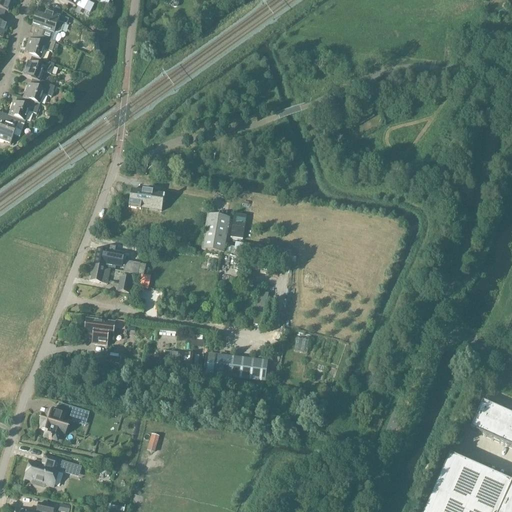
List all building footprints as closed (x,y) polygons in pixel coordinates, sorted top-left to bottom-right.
[(0,0),(0,16),(3,18),(6,12),(8,13),(12,0),(0,0)] [(59,0),(76,8),(77,6),(84,10),(88,2),(88,0),(59,0)] [(170,3),(170,4),(170,5),(170,6),(171,6),(171,7),(172,7),(173,8),(174,8),(175,8),(176,8),(177,8),(177,7),(178,7),(178,6),(179,6),(179,5),(179,4),(179,3),(179,2),(179,1),(178,1),(178,0),(177,0),(171,0),(171,1),(170,1),(170,2),(170,3)] [(31,31),(30,34),(33,36),(33,35),(51,41),(53,34),(54,34),(57,35),(62,32),(65,24),(67,25),(68,21),(68,20),(66,19),(60,17),(46,12),(45,14),(38,11),(36,16),(33,25),(31,31)] [(85,33),(83,41),(93,43),(95,35),(85,33)] [(25,52),(24,55),(32,58),(32,57),(41,61),(41,60),(42,58),(44,51),(52,54),(56,43),(51,41),(33,35),(33,36),(31,41),(29,40),(25,52)] [(27,63),(22,77),(32,81),(33,80),(40,83),(40,82),(43,72),(51,75),(51,74),(53,69),(54,65),(41,60),(41,61),(32,57),(32,58),(30,63),(27,63)] [(54,87),(40,82),(40,83),(33,80),(32,81),(30,86),(28,85),(23,99),(40,105),(43,95),(51,98),(54,87)] [(40,105),(23,99),(18,97),(16,104),(13,103),(8,117),(9,117),(25,122),(29,112),(36,115),(40,105)] [(9,117),(8,117),(0,113),(0,141),(10,145),(17,128),(6,124),(9,117)] [(142,192),(131,191),(130,199),(130,201),(129,207),(129,208),(140,210),(141,209),(147,210),(161,212),(160,212),(162,212),(162,211),(163,202),(164,202),(164,199),(163,199),(164,197),(164,196),(153,194),(153,193),(142,192)] [(207,216),(201,251),(225,255),(230,219),(207,216)] [(241,249),(227,246),(226,256),(241,259),(288,266),(290,254),(242,246),(241,249)] [(97,250),(94,266),(110,270),(115,271),(116,268),(116,267),(118,268),(120,262),(121,262),(123,255),(115,254),(115,252),(116,248),(108,247),(110,248),(109,252),(107,252),(97,250)] [(140,264),(125,262),(123,272),(138,275),(140,264)] [(94,266),(90,282),(107,285),(109,278),(110,270),(94,266)] [(131,280),(121,278),(118,292),(129,294),(131,280)] [(115,324),(86,320),(84,336),(92,337),(91,345),(107,347),(108,339),(113,340),(115,324)] [(202,339),(192,338),(191,346),(201,347),(202,339)] [(182,354),(164,353),(162,370),(181,372),(182,354)] [(121,358),(122,357),(108,355),(106,362),(120,365),(121,358)] [(201,358),(187,356),(186,372),(200,374),(201,358)] [(216,377),(266,383),(268,363),(218,357),(216,377)] [(511,416),(482,404),(470,431),(511,449),(511,416)] [(59,434),(61,428),(65,429),(69,417),(86,422),(89,414),(61,406),(59,413),(53,411),(51,417),(45,415),(41,430),(46,432),(44,438),(49,439),(49,440),(52,441),(52,440),(56,441),(59,434)] [(30,463),(25,480),(54,488),(59,472),(57,471),(60,462),(45,457),(42,467),(30,463)] [(511,511),(511,484),(449,457),(424,511),(511,511)]
